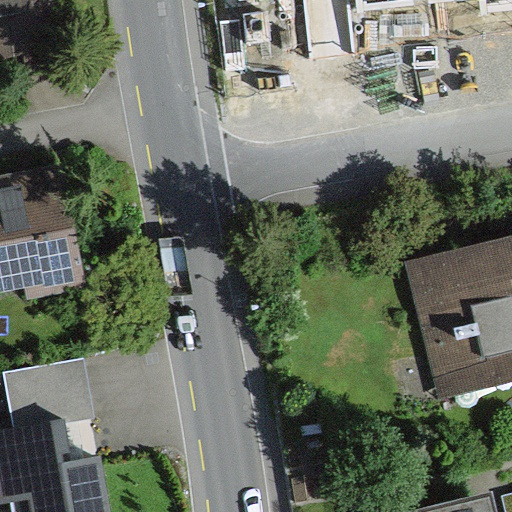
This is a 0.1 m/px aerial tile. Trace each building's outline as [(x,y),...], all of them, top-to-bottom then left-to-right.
[(0,293),(77,278),(56,174),(0,185),(0,293)] [(511,234),(423,261),(456,375),(511,358),(511,234)] [(13,376),(16,418),(64,414),(61,373),(13,376)] [(56,433),(0,444),(0,503),(35,497),(38,511),(106,511),(97,464),(64,471),(56,433)] [(388,511),(496,511),(490,487),(388,511)]
